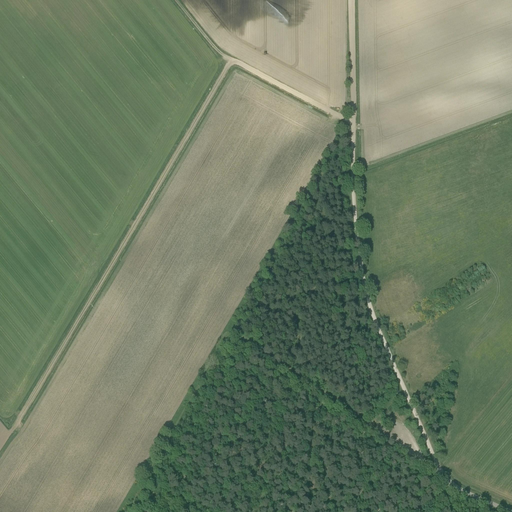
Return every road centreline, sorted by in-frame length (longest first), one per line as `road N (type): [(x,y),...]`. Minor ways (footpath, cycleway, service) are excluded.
road 1 (track): [(353,123),(230,60),(13,430)]
road 2 (track): [(440,470),(365,292),(352,183),(352,0)]
